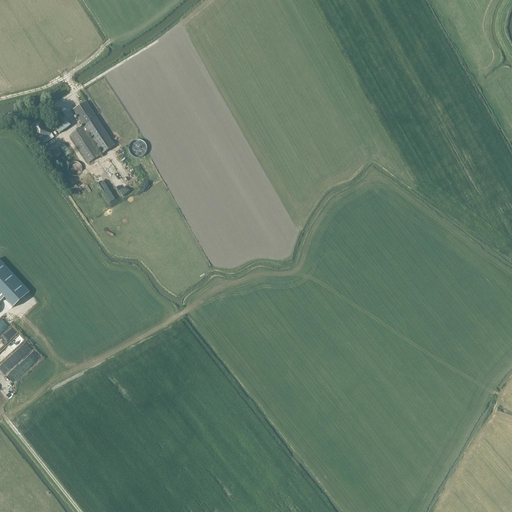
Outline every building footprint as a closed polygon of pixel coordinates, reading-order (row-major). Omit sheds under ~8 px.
[(83,127),(86,133),(87,132),(102,154),(115,145),(86,101),(73,110),(84,127),(83,127)] [(69,127),(63,118),(53,125),(59,133),(69,127)] [(41,120),(28,128),(39,143),(36,144),(42,152),(47,149),(44,145),(54,138),(51,134),(41,120)] [(101,155),(86,133),(83,127),(70,136),(88,164),(101,155)] [(66,157),(70,154),(64,145),(60,147),(66,157)] [(115,157),(122,152),(120,148),(113,153),(115,157)] [(0,268),(0,297),(2,296),(11,306),(24,294),(0,268)]
